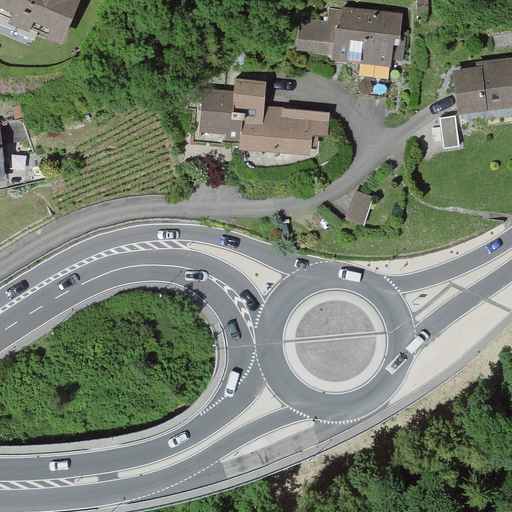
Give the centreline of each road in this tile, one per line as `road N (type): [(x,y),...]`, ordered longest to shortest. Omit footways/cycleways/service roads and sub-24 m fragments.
road 1 (secondary): [(223,255),(188,247),(75,271),(0,320)]
road 2 (tertiary): [(0,485),(110,476),(206,440)]
road 3 (tertiary): [(398,348),(498,261)]
road 4 (tertiary): [(498,261),(375,292)]
